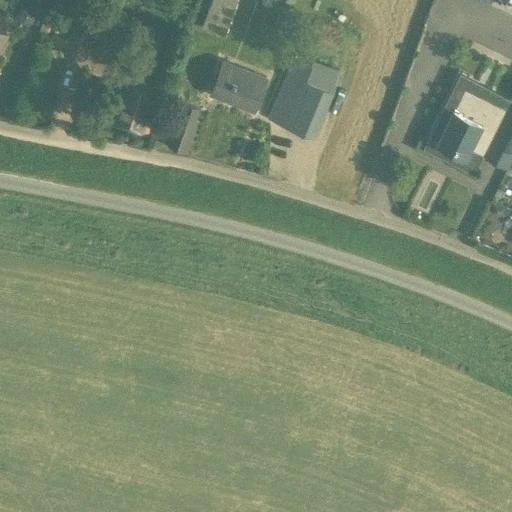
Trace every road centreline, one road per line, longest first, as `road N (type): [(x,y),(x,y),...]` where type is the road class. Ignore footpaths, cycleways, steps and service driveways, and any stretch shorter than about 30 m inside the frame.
road 1 (unclassified): [(511,324),(316,249),(0,178)]
road 2 (unclassified): [(511,268),(387,220),(149,155),(0,128)]
